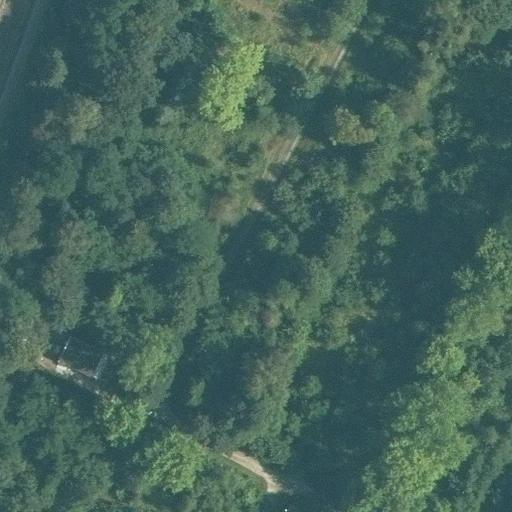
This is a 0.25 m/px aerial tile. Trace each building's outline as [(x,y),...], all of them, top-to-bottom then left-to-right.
[(290,16),(298,0),(282,0),(277,9),(290,16)] [(429,20),(437,3),(429,0),(393,0),(393,2),(429,20)] [(511,30),(511,15),(482,0),(476,12),(511,30)] [(195,36),(208,11),(197,6),(185,31),(195,36)] [(431,53),(441,34),(430,28),(420,47),(431,53)] [(376,31),(368,48),(415,71),(423,54),(376,31)] [(243,76),(254,56),(226,41),(215,61),(243,76)] [(495,86),(503,70),(454,47),(446,63),(495,86)] [(276,53),(269,70),(294,80),(301,63),(276,53)] [(429,114),(454,122),(458,109),(433,101),(429,114)] [(220,134),(240,141),(250,114),(231,107),(220,134)] [(437,169),(441,156),(403,145),(400,158),(437,169)] [(342,169),(324,161),(314,184),(348,198),(366,155),(351,148),(342,169)] [(167,186),(180,168),(172,162),(159,180),(167,186)] [(511,212),(511,173),(497,169),(493,181),(511,186),(511,208),(511,212)] [(215,186),(203,214),(223,223),(235,195),(215,186)] [(90,230),(108,194),(96,188),(78,224),(90,230)] [(383,188),(377,201),(415,220),(422,206),(383,188)] [(295,211),(300,202),(283,194),(278,203),(295,211)] [(318,226),(338,234),(348,206),(328,198),(318,226)] [(511,230),(511,216),(490,205),(484,216),(511,230)] [(160,220),(144,252),(158,259),(169,238),(189,248),(195,237),(160,220)] [(460,264),(465,255),(481,265),(490,250),(452,228),(438,251),(460,264)] [(401,263),(406,249),(359,232),(354,246),(401,263)] [(270,266),(264,279),(293,291),(298,278),(270,266)] [(448,293),(455,278),(442,272),(435,287),(448,293)] [(488,286),(489,274),(474,273),(473,284),(488,286)] [(338,281),(332,297),(375,311),(381,294),(338,281)] [(419,306),(448,316),(452,305),(423,294),(419,306)] [(253,332),(262,316),(233,300),(224,316),(253,332)] [(35,315),(56,325),(62,311),(41,301),(35,315)] [(158,304),(156,319),(171,321),(172,306),(158,304)] [(325,323),(317,343),(346,354),(354,333),(325,323)] [(427,359),(432,346),(393,328),(388,341),(427,359)] [(92,376),(103,351),(70,336),(59,361),(92,376)] [(384,362),(373,387),(414,404),(424,379),(384,362)] [(299,373),(293,384),(321,399),(327,388),(299,373)] [(31,382),(19,417),(32,421),(37,406),(53,412),(60,392),(31,382)] [(398,430),(404,417),(371,402),(365,414),(398,430)] [(75,411),(60,440),(77,449),(92,419),(75,411)] [(338,451),(376,468),(382,456),(344,438),(338,451)] [(112,479),(128,447),(116,441),(100,474),(112,479)] [(138,457),(150,462),(155,449),(143,444),(138,457)] [(163,498),(176,464),(164,459),(150,494),(163,498)] [(236,503),(243,493),(228,483),(221,493),(236,503)] [(36,511),(44,498),(31,491),(19,511),(36,511)]
